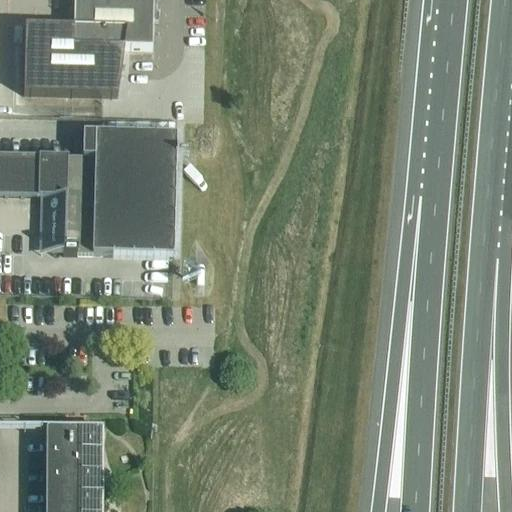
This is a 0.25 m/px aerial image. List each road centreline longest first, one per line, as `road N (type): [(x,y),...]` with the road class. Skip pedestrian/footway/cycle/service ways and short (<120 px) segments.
road 1 (motorway): [(435,190),(396,341),(376,511)]
road 2 (motorway): [(435,190),(416,511)]
road 3 (unknown): [(1,413),(86,398),(108,383),(113,355),(103,337),(81,327),(0,313)]
road 4 (motorway): [(507,511),(500,346),(482,255)]
road 5 (motorway): [(469,511),(482,255)]
road 6 (motorway): [(482,255),(507,0)]
road 7 (motorway): [(453,0),(435,190)]
